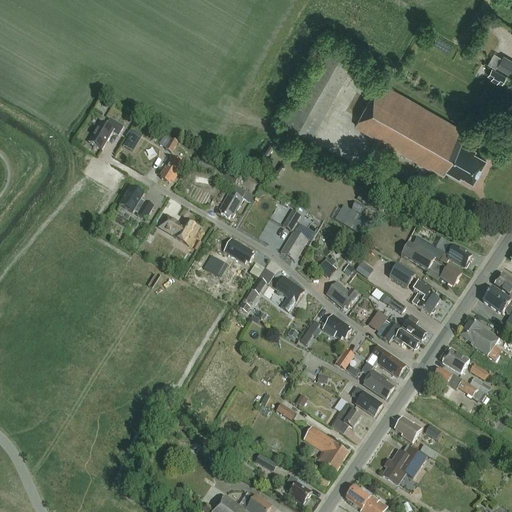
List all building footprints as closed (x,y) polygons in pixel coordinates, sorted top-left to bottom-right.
[(312,136),(356,57),(329,42),(323,54),(304,88),(291,111),(286,118),(285,121),(312,136)] [(511,76),(511,62),(503,56),(496,67),(511,76)] [(501,83),(506,76),(492,68),(488,75),(501,83)] [(459,129),(400,94),(378,82),(354,125),(430,169),(432,166),(444,173),(446,169),(460,176),(461,174),(474,181),(487,158),(474,151),(476,149),(462,141),(465,136),(457,132),(459,129)] [(101,124),(90,144),(103,152),(113,134),(119,138),(124,129),(110,120),(106,127),(101,124)] [(132,133),(124,147),(133,153),(142,139),(132,133)] [(171,155),(177,144),(171,141),(164,151),(171,155)] [(173,184),(185,166),(171,157),(159,176),(162,178),(161,180),(169,185),(171,183),(173,184)] [(279,164),(272,176),(276,179),(284,167),(279,164)] [(229,169),(222,179),(234,186),(241,175),(229,169)] [(233,219),(244,201),(251,205),(255,198),(236,187),(231,195),(230,194),(219,213),(222,214),(221,216),(229,221),(230,218),(233,219)] [(144,196),(131,188),(120,207),(133,215),(134,213),(138,216),(137,217),(146,222),(154,209),(146,204),(145,204),(141,202),(144,196)] [(365,197),(362,204),(380,214),(384,208),(365,197)] [(343,207),(343,208),(335,222),(364,239),(372,225),(360,217),(365,209),(356,204),(351,212),(343,207)] [(293,213),(283,229),(291,233),(300,217),(293,213)] [(191,239),(197,229),(186,222),(183,227),(166,218),(160,229),(176,239),(175,240),(189,248),(193,241),(191,239)] [(296,234),(312,242),(316,233),(300,225),(296,234)] [(295,263),(307,243),(293,235),(281,255),(295,263)] [(418,239),(413,248),(423,254),(428,245),(418,239)] [(249,265),(254,257),(252,256),(253,254),(231,240),(223,253),(245,266),(247,264),(249,265)] [(202,244),(199,241),(194,250),(197,252),(202,244)] [(473,257),(451,245),(440,263),(446,267),(448,263),(465,272),(473,257)] [(408,247),(401,258),(427,274),(429,272),(441,280),(440,281),(452,288),(461,275),(449,267),(446,272),(434,264),(434,263),(408,247)] [(214,261),(207,272),(220,279),(227,268),(214,261)] [(329,281),(336,272),(325,262),(318,272),(329,281)] [(365,262),(357,273),(365,278),(372,268),(365,262)] [(347,266),(342,272),(348,277),(353,270),(347,266)] [(407,290),(415,278),(397,267),(390,279),(407,290)] [(511,280),(511,281),(502,275),(494,287),(509,297),(508,300),(492,289),(482,303),(502,316),(504,313),(507,315),(506,315),(510,318),(506,326),(511,330),(511,280)] [(288,300),(286,302),(281,309),(289,315),(304,293),(284,279),(275,291),(288,300)] [(259,281),(252,293),(259,297),(266,285),(259,281)] [(418,295),(412,305),(414,306),(430,316),(431,314),(433,314),(435,311),(434,309),(439,302),(434,298),(429,295),(431,291),(420,283),(418,287),(414,293),(418,295)] [(353,302),(357,298),(350,292),(348,295),(336,285),(327,296),(343,310),(345,308),(348,310),(354,303),(353,302)] [(384,296),(380,302),(386,306),(386,305),(390,300),(384,296)] [(393,301),(389,307),(402,317),(406,310),(393,301)] [(250,309),(243,305),(240,311),(246,315),(250,309)] [(379,334),(387,319),(376,313),(368,328),(379,334)] [(345,342),(351,333),(348,331),(350,329),(332,317),(323,332),(329,336),(330,334),(341,341),(342,340),(345,342)] [(424,342),(426,338),(425,336),(426,335),(415,327),(418,323),(410,318),(402,329),(421,342),(421,341),(424,342)] [(488,358),(498,342),(483,332),(484,330),(470,321),(460,338),(473,346),(472,348),(488,358)] [(313,337),(317,331),(320,327),(314,323),(306,334),(312,338),(313,337)] [(383,329),(378,336),(389,344),(394,338),(395,340),(394,342),(400,346),(402,348),(404,345),(414,352),(415,351),(417,352),(420,348),(418,346),(419,344),(401,332),(400,332),(392,326),(388,332),(383,329)] [(403,366),(400,364),(380,350),(378,348),(372,356),(381,362),(379,366),(395,377),(396,376),(399,376),(404,370),(402,367),(403,366)] [(345,352),(336,366),(344,371),(354,357),(345,352)] [(460,376),(468,363),(450,352),(442,364),(460,376)] [(368,377),(373,370),(367,365),(361,373),(368,377)] [(483,382),(487,376),(473,367),(469,373),(483,382)] [(439,371),(433,380),(445,388),(447,385),(453,389),(457,392),(457,390),(467,397),(467,398),(471,401),(472,400),(477,403),(478,402),(483,405),(486,407),(490,401),(487,399),(482,396),(462,383),(459,381),(453,377),(451,379),(439,371)] [(305,372),(302,377),(313,383),(316,378),(305,372)] [(386,402),(394,390),(386,384),(387,382),(373,373),(364,386),(386,402)] [(486,397),(490,391),(474,380),(470,387),(486,397)] [(353,393),(356,387),(348,383),(345,389),(353,393)] [(352,397),(359,402),(356,406),(374,419),(382,407),(359,391),(357,390),(352,397)] [(300,399),(296,405),(302,410),(306,404),(300,399)] [(464,405),(461,410),(469,415),(472,410),(464,405)] [(353,431),(361,419),(353,414),(354,412),(347,407),(337,421),(332,428),(344,435),(349,428),(353,431)] [(295,416),(281,408),(277,415),(291,424),(295,416)] [(394,431),(400,435),(403,437),(402,439),(412,446),(422,432),(413,426),(412,427),(402,420),(394,431)] [(431,427),(426,435),(436,442),(441,434),(431,427)] [(335,474),(348,455),(334,445),(335,444),(311,428),(303,441),(323,454),(317,463),(335,474)] [(438,456),(424,448),(420,454),(434,463),(438,456)] [(398,488),(400,485),(406,476),(412,481),(426,460),(410,450),(406,457),(400,452),(383,478),(398,488)] [(273,474),(277,467),(260,457),(255,464),(273,474)] [(302,469),(298,474),(305,478),(308,473),(302,469)] [(309,500),(312,496),(305,491),(307,488),(298,482),(298,483),(292,479),(286,486),(293,490),(288,497),(296,503),(297,501),(304,506),(308,499),(309,500)] [(386,511),(388,510),(371,499),(372,497),(362,490),(360,492),(355,488),(346,501),(361,511),(360,511),(386,511)] [(270,511),(271,510),(249,496),(240,509),(224,498),(216,511),(207,505),(202,511),(270,511)]
